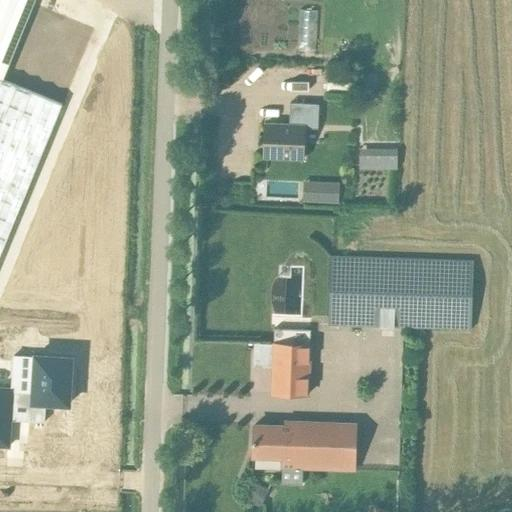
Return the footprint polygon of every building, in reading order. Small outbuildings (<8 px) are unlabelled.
[(0,0),(0,77),(3,78),(34,0),(0,0)] [(0,253),(62,102),(3,78),(0,77),(0,253)] [(304,158),(305,127),(318,128),(319,103),(289,102),(289,123),(265,123),(264,156),(304,158)] [(363,169),(398,169),(398,151),(363,151),(363,169)] [(322,202),(339,202),(340,182),(323,182),(322,202)] [(330,253),(328,325),(472,330),(474,258),(330,253)] [(272,392),(308,394),(310,344),(274,343),(273,367),(272,392)] [(68,403),(71,357),(35,354),(33,391),(31,420),(44,421),(46,402),(68,403)] [(12,390),(12,387),(0,386),(0,444),(9,445),(10,419),(12,390)] [(354,469),(356,423),(295,421),(295,425),(254,424),(253,456),(282,457),(282,467),(354,469)] [(69,459),(105,461),(107,424),(71,423),(69,459)] [(269,489),(253,482),(244,500),(261,507),(269,489)] [(0,511),(20,511),(21,493),(0,492),(0,511)]
